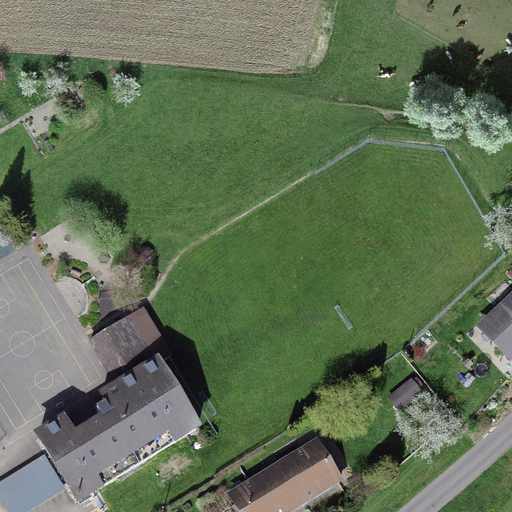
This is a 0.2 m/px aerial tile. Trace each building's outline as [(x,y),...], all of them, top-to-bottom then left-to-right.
[(511,301),(485,327),(511,354),(511,301)] [(142,310),(90,341),(119,388),(102,399),(107,406),(97,412),(103,423),(76,440),(65,421),(38,438),(78,502),(197,429),(158,365),(171,357),(142,310)] [(416,378),(412,382),(411,381),(399,390),(409,403),(421,393),(418,390),(423,386),(416,378)] [(318,444),(279,467),(280,469),(269,475),(268,474),(230,497),(238,511),(287,511),(290,510),(290,509),(300,502),(301,504),(340,480),(318,444)] [(40,458),(0,483),(0,492),(12,511),(26,511),(61,490),(40,458)]
